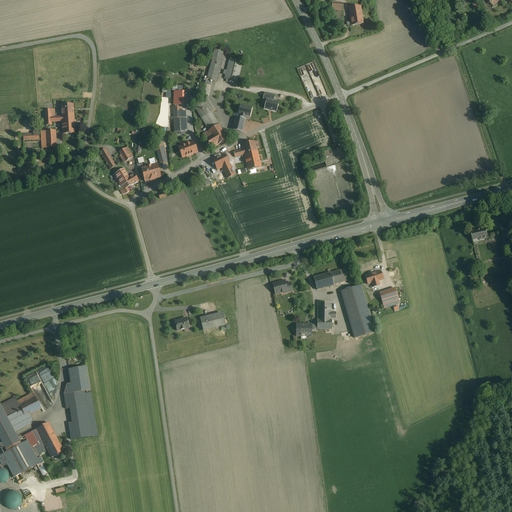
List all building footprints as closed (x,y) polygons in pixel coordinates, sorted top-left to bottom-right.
[(363,24),(360,7),(348,8),(351,26),(363,24)] [(208,78),(216,80),(223,52),(215,50),(208,78)] [(230,59),(225,79),(237,82),(243,62),(230,59)] [(275,95),(265,93),(263,99),(273,101),(275,95)] [(228,139),(211,112),(215,110),(208,97),(193,106),(209,131),(203,135),(211,149),(228,139)] [(278,103),(266,100),(264,109),(276,112),(278,103)] [(62,117),(74,116),(73,105),(61,105),(62,117)] [(239,118),(235,117),(232,130),(242,133),(245,120),(245,119),(245,116),(250,117),(252,108),(240,105),(238,114),(240,115),(239,118)] [(74,120),(74,116),(62,117),(55,117),(54,110),(45,110),(46,126),(51,126),(51,122),(62,122),(63,134),(75,134),(74,120)] [(176,135),(185,135),(185,110),(176,110),(176,135)] [(57,147),(56,131),(23,132),(23,142),(40,141),(40,148),(57,147)] [(178,147),(182,158),(197,152),(194,142),(178,147)] [(261,167),(255,142),(242,145),(243,150),(234,152),(235,157),(244,155),(248,170),(261,167)] [(120,155),(125,163),(135,157),(129,146),(120,151),(122,154),(120,155)] [(110,168),(116,165),(106,148),(100,151),(110,168)] [(165,157),(163,149),(157,151),(159,159),(165,157)] [(227,179),(234,175),(224,155),(212,160),(217,170),(222,168),(227,179)] [(141,168),(145,182),(161,178),(157,164),(141,168)] [(118,183),(129,177),(124,169),(114,175),(118,183)] [(134,174),(129,177),(118,183),(121,188),(119,189),(123,195),(125,194),(129,192),(127,188),(139,182),(134,174)] [(471,232),(469,233),(471,246),(474,246),(478,245),(477,241),(485,240),(483,230),(471,232)] [(341,271),(331,273),(333,285),(343,283),(341,271)] [(330,272),(313,276),(316,290),(334,287),(333,285),(331,273),(330,272)] [(379,272),(365,277),(368,285),(371,284),(378,281),(382,280),(379,272)] [(284,281),(273,284),(275,294),(287,291),(286,290),(287,290),(285,284),(284,281)] [(361,287),(345,291),(354,323),(370,318),(361,287)] [(395,289),(379,294),(380,297),(383,305),(388,303),(389,307),(400,303),(395,289)] [(330,304),(317,304),(317,319),(330,319),(330,309),(330,304)] [(343,309),(330,309),(330,319),(343,319),(343,309)] [(225,325),(222,314),(200,319),(203,331),(225,325)] [(189,328),(186,319),(175,322),(177,331),(189,328)] [(330,319),(317,319),(317,330),(330,330),(330,319)] [(311,325),(296,325),(296,336),(301,336),(306,336),(311,337),(311,325)] [(47,386),(57,382),(50,365),(36,370),(38,376),(48,372),(50,378),(46,380),(47,383),(46,383),(47,386)] [(87,368),(69,370),(71,384),(67,385),(64,395),(90,391),(87,368)] [(74,440),(97,436),(90,391),(64,395),(66,409),(70,408),(72,423),(69,424),(71,440),(74,440)] [(33,393),(17,402),(26,418),(30,415),(42,409),(33,393)] [(0,405),(0,406),(15,433),(25,428),(21,420),(26,418),(17,402),(15,398),(0,405)] [(0,440),(7,453),(21,445),(15,433),(0,406),(0,440)] [(26,418),(21,420),(25,428),(31,425),(33,421),(30,415),(26,418)] [(44,445),(56,438),(48,424),(25,437),(28,441),(21,445),(7,453),(0,456),(0,461),(3,467),(7,465),(15,478),(43,462),(41,458),(37,459),(36,457),(40,455),(37,450),(43,447),(45,446),(44,445)] [(63,452),(56,438),(44,445),(45,446),(52,458),(59,454),(61,458),(66,455),(64,451),(63,452)] [(0,483),(11,479),(7,468),(0,470),(0,483)] [(22,508),(23,492),(9,492),(9,497),(7,497),(7,508),(22,508)]
